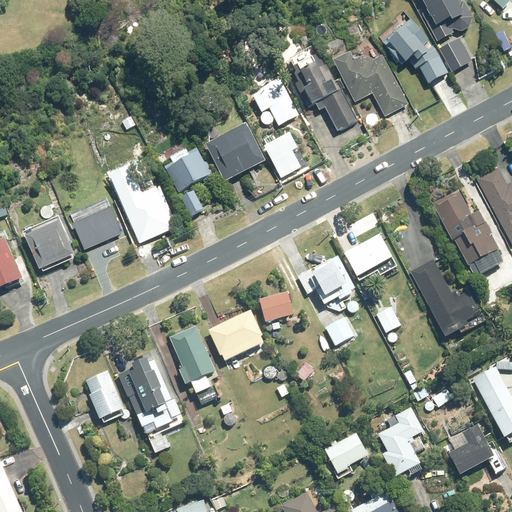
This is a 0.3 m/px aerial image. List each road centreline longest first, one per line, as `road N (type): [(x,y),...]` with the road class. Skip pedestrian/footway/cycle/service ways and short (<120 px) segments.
road 1 (secondary): [(13,350),(216,257),(511,101)]
road 2 (residential): [(13,350),(83,511)]
